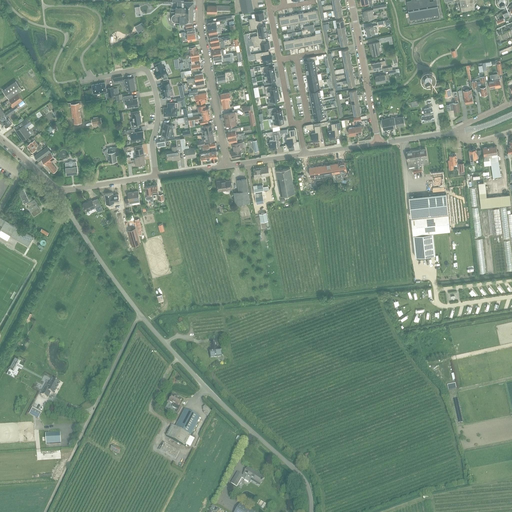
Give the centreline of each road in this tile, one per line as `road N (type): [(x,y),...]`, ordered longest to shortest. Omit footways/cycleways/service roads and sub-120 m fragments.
road 1 (unclassified): [(313,511),(300,475),(139,314)]
road 2 (unclassified): [(139,314),(44,511)]
road 3 (residential): [(228,166),(200,0)]
road 4 (residential): [(156,176),(157,101),(146,69),(89,79)]
road 5 (unclassified): [(139,314),(55,190)]
road 6 (residential): [(378,144),(350,0)]
